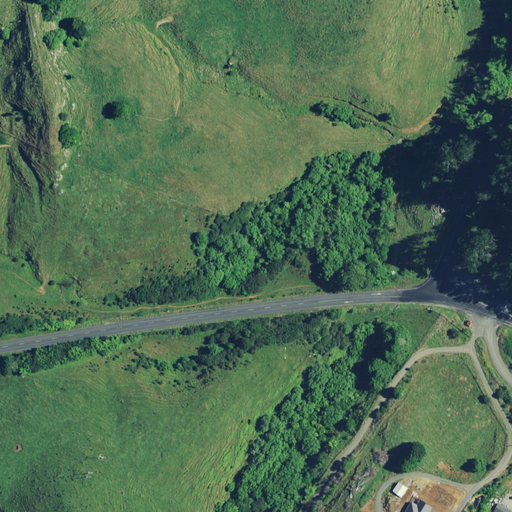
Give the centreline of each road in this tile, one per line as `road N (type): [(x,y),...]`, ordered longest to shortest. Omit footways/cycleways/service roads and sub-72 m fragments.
road 1 (unclassified): [(0,347),(262,308),(438,298)]
road 2 (unclassified): [(511,103),(438,298)]
